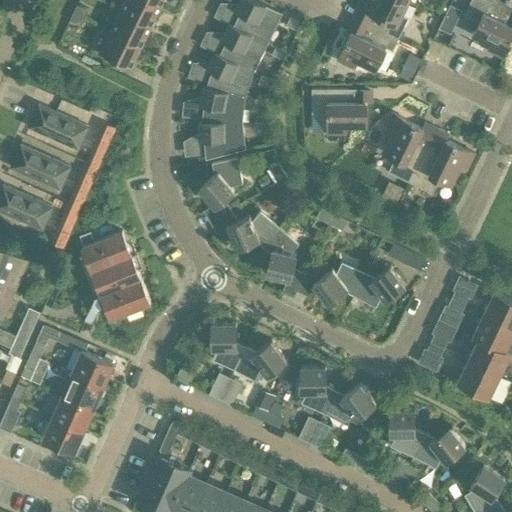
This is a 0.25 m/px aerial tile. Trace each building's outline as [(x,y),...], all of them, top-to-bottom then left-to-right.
[(150,25),(160,5),(149,0),(124,0),(119,10),(150,25)] [(274,27),(281,13),(254,0),(239,0),(234,10),(238,12),(232,25),(232,26),(263,41),(263,40),(271,25),(274,27)] [(407,2),(403,0),(359,0),(357,6),(380,16),(374,28),(397,39),(408,17),(401,14),(407,2)] [(502,57),(511,37),(511,25),(499,19),(504,7),(489,0),(469,0),(463,14),(478,21),(471,34),(490,43),(487,49),(502,57)] [(83,18),(86,11),(75,5),(71,13),(83,18)] [(140,46),(150,25),(119,10),(109,31),(140,46)] [(79,26),(83,18),(71,13),(67,20),(79,26)] [(438,29),(448,34),(455,21),(444,16),(438,29)] [(296,30),(300,22),(289,17),(285,25),(296,30)] [(263,41),(232,26),(232,25),(228,23),(220,39),(224,41),(218,54),(249,70),(250,69),(257,54),(260,56),(267,42),(263,40),(263,41)] [(391,50),(397,39),(374,28),(368,39),(350,30),(336,60),(352,67),(355,61),(374,70),(385,47),(391,50)] [(129,67),(140,46),(109,31),(99,52),(129,67)] [(282,60),(286,52),(275,46),(271,54),(282,60)] [(249,70),(218,54),(214,52),(206,68),(210,70),(205,86),(205,87),(243,96),(243,95),(246,82),(249,83),(253,71),(250,69),(249,70)] [(96,67),(99,62),(91,58),(89,64),(96,67)] [(268,89),(272,81),(261,75),(257,83),(268,89)] [(243,96),(205,87),(205,86),(202,86),(198,103),(202,104),(200,122),(241,122),(238,122),(239,108),(244,109),(247,96),(243,95),(243,96)] [(346,101),(346,88),(311,88),(311,113),(327,113),(327,133),(344,133),(344,126),(365,126),(365,101),(346,101)] [(265,110),(267,101),(254,98),(252,107),(265,110)] [(89,124),(38,101),(27,126),(78,149),(89,124)] [(410,182),(425,150),(414,144),(422,127),(392,113),(385,129),(391,132),(382,151),(394,157),(387,171),(410,182)] [(200,122),(198,122),(198,140),(202,140),(205,158),(244,149),(244,148),(240,148),(239,135),(243,135),(241,122),(200,122)] [(253,131),(266,131),(266,122),(253,122),(253,131)] [(108,141),(114,128),(102,123),(96,136),(97,136),(82,170),(81,170),(71,195),(56,229),(50,242),(62,247),(68,234),(67,234),(82,200),(93,175),(108,141)] [(466,168),(474,153),(444,138),(436,155),(425,150),(410,182),(432,192),(439,178),(451,184),(460,165),(466,168)] [(72,165),(20,142),(10,166),(61,189),(72,165)] [(214,206),(233,190),(229,185),(242,183),(236,157),(211,163),(213,174),(198,187),(214,206)] [(276,181),(285,175),(277,163),(268,169),(276,181)] [(283,193),(292,188),(285,175),(276,181),(283,193)] [(54,205),(2,182),(0,186),(0,210),(43,229),(54,205)] [(328,224),(333,214),(320,208),(315,217),(328,224)] [(278,227),(259,210),(251,220),(248,215),(226,225),(235,247),(254,240),(262,246),(278,227)] [(341,230),(346,220),(333,214),(328,224),(341,230)] [(289,278),(295,254),(289,253),(298,243),(278,227),(262,246),(270,253),(265,272),(289,278)] [(91,231),(79,235),(83,245),(95,241),(91,231)] [(90,271),(131,254),(121,231),(80,247),(90,271)] [(398,259),(403,248),(393,242),(387,254),(398,259)] [(0,317),(27,260),(0,247),(0,317)] [(99,294),(140,278),(131,254),(90,271),(99,294)] [(352,295),(364,272),(341,261),(335,272),(332,268),(312,283),(327,303),(343,290),(352,295)] [(404,284),(389,264),(373,276),(364,272),(352,295),(375,306),(381,294),(384,299),(404,284)] [(108,318),(149,302),(140,278),(99,294),(108,318)] [(465,304),(468,297),(455,290),(451,298),(465,304)] [(511,326),(511,299),(494,291),(483,313),(511,326)] [(461,312),(465,304),(451,298),(447,306),(461,312)] [(10,347),(8,352),(20,357),(38,316),(40,311),(28,306),(16,335),(10,347)] [(511,353),(511,326),(483,313),(472,335),(478,338),(478,337),(505,350),(510,352),(511,353)] [(234,370),(245,347),(235,342),(235,322),(210,322),(211,347),(217,347),(211,359),(234,370)] [(55,341),(59,331),(42,324),(29,354),(39,358),(48,337),(55,341)] [(16,335),(0,327),(0,341),(10,347),(16,335)] [(444,348),(447,340),(434,334),(430,342),(444,348)] [(505,350),(478,337),(478,338),(467,359),(499,375),(510,352),(505,350)] [(285,359),(270,339),(254,351),(245,347),(234,370),(256,381),(262,369),(266,374),(285,359)] [(440,356),(444,348),(430,342),(427,349),(440,356)] [(103,385),(112,363),(80,349),(71,370),(70,371),(103,385)] [(33,372),(39,358),(29,354),(23,368),(33,372)] [(489,397),(499,375),(467,359),(457,382),(489,397)] [(323,413),(334,390),(325,385),(325,365),(300,366),(300,390),(306,390),(300,402),(323,413)] [(93,408),(103,385),(70,371),(71,370),(62,366),(58,374),(67,378),(61,394),(93,408)] [(9,385),(15,372),(6,368),(1,381),(9,385)] [(188,385),(193,375),(179,368),(175,378),(188,385)] [(222,369),(212,391),(235,402),(245,380),(222,369)] [(375,402),(360,382),(344,394),(334,390),(323,413),(346,424),(352,412),(355,417),(375,402)] [(19,402),(25,388),(16,384),(10,398),(19,402)] [(263,392),(256,406),(269,412),(275,398),(263,392)] [(83,429),(93,408),(61,394),(51,415),(83,429)] [(0,428),(10,433),(20,411),(16,410),(19,402),(10,398),(0,420),(0,428)] [(264,421),(269,412),(256,406),(255,405),(251,415),(264,421)] [(413,456),(424,433),(415,428),(414,408),(389,409),(389,434),(396,433),(390,445),(412,456),(413,456)] [(277,428),(282,418),(269,412),(264,421),(277,428)] [(310,412),(300,434),(323,445),(334,422),(310,412)] [(73,452),(83,429),(51,415),(41,438),(73,452)] [(169,511),(171,509),(173,510),(189,473),(187,472),(190,467),(166,456),(182,421),(178,419),(177,419),(176,419),(174,419),(173,420),(172,421),(171,422),(159,449),(161,450),(159,453),(138,501),(163,511),(169,511)] [(424,433),(413,456),(435,467),(441,455),(445,460),(465,445),(449,425),(434,437),(424,433)] [(210,448),(215,437),(205,432),(200,443),(210,448)] [(229,457),(234,446),(225,441),(219,453),(229,457)] [(353,464),(358,455),(344,448),(340,458),(353,464)] [(248,467),(254,456),(244,451),(239,462),(248,467)] [(367,471),(371,461),(358,455),(353,464),(367,471)] [(268,476),(273,465),(264,460),(258,472),(268,476)] [(474,511),(483,511),(499,503),(494,493),(505,477),(484,463),(470,484),(475,487),(464,494),(474,511)] [(287,485),(293,474),(283,470),(278,481),(287,485)] [(195,511),(209,482),(189,473),(173,510),(178,511),(195,511)] [(307,495),(312,484),(303,479),(297,490),(307,495)] [(218,511),(228,490),(209,482),(195,511),(218,511)] [(427,506),(434,498),(423,488),(416,496),(427,506)] [(326,504),(332,493),(322,489),(317,500),(326,504)] [(241,511),(247,499),(228,490),(218,511),(241,511)] [(341,511),(346,511),(351,503),(341,498),(336,509),(341,511)] [(433,511),(440,511),(444,508),(434,498),(427,506),(433,511)] [(264,511),(266,507),(247,499),(241,511),(264,511)] [(511,511),(505,511),(499,503),(483,511),(511,511)]
